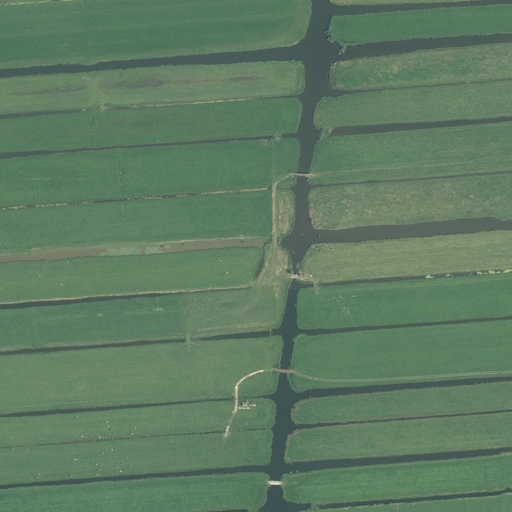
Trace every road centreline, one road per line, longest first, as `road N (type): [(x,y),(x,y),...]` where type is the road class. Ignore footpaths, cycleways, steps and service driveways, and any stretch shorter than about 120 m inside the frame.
road 1 (track): [(511,371),(350,381),(271,370),(251,373),(235,389),(188,347),(187,334),(289,276),(511,260)]
road 2 (track): [(0,60),(272,38),(292,22),(294,0)]
